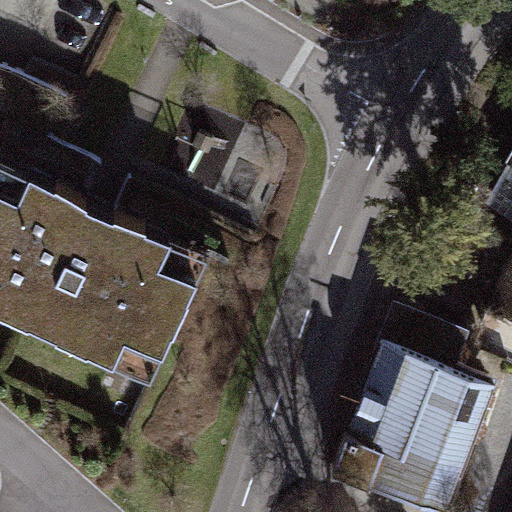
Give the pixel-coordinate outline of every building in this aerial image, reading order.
[(0,62),(0,297),(84,106),(0,62)] [(97,198),(0,153),(0,295),(149,364),(203,247),(97,198)] [(511,161),(492,200),(511,213),(511,161)] [(511,265),(490,305),(511,314),(511,265)] [(474,323),(398,295),(335,467),(459,511),(504,375),(462,362),(474,323)]
